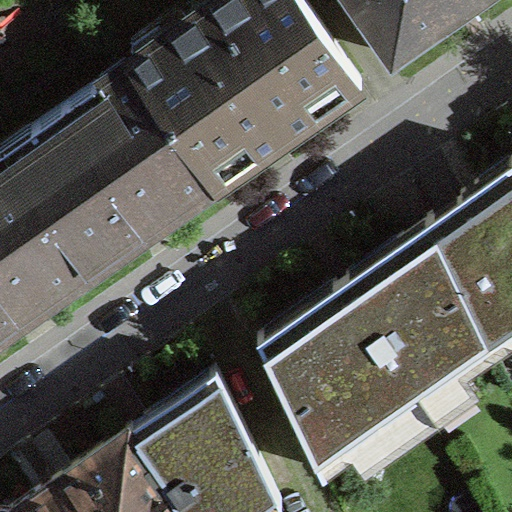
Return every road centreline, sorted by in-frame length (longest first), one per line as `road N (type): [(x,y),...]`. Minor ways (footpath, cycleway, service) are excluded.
road 1 (residential): [(0,416),(511,55)]
road 2 (unknown): [(403,132),(511,320)]
